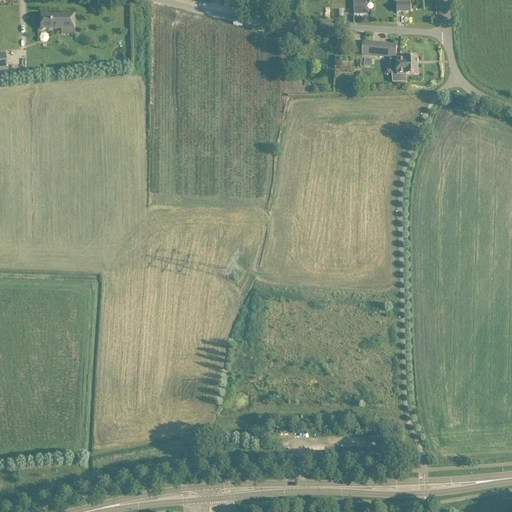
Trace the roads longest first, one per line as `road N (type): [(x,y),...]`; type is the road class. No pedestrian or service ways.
road 1 (tertiary): [(511,476),(206,485)]
road 2 (tertiary): [(208,499),(425,494),(511,480)]
road 3 (unclassified): [(446,33),(293,24),(159,0)]
road 4 (tertiary): [(206,485),(80,511)]
